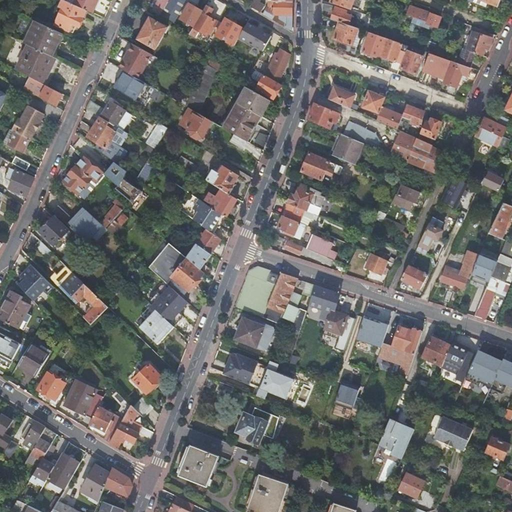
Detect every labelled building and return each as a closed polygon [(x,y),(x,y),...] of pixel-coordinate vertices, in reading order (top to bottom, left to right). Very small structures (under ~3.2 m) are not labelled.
[(67,1),(64,0),(63,0),(60,8),(63,9),(56,25),(73,33),(77,26),(80,27),(87,11),(67,1)] [(67,0),(67,1),(87,11),(93,13),(98,0),(67,0)] [(159,0),(160,0),(154,13),(160,16),(169,0),(159,0)] [(202,14),(203,12),(190,4),(189,5),(186,4),(186,3),(181,0),(172,0),(163,15),(175,22),(181,12),(184,14),(181,20),(194,27),(199,18),(202,14)] [(256,0),(253,0),(249,7),(261,14),(265,7),(260,4),(259,1),(256,0)] [(274,0),(274,1),(269,1),(269,8),(268,7),(263,15),(292,31),(292,0),(274,0)] [(354,0),(332,0),(331,4),(351,11),(352,8),(354,0)] [(354,0),(352,8),(359,10),(362,0),(354,0)] [(332,20),(340,23),(352,27),(354,24),(350,23),(353,16),(347,14),(348,12),(337,8),(323,4),(323,6),(322,11),(335,14),(332,20)] [(192,31),(190,34),(196,37),(200,31),(207,36),(208,34),(210,31),(213,33),(219,23),(215,21),(216,21),(209,17),(214,10),(206,6),(203,12),(202,14),(199,18),(194,27),(192,31)] [(442,18),(410,8),(407,16),(414,18),(429,23),(428,25),(437,28),(438,28),(442,18)] [(168,28),(150,18),(137,40),(156,50),(168,28)] [(366,32),(368,33),(372,21),(366,19),(361,18),(357,29),(359,30),(366,32)] [(429,23),(414,18),(411,25),(415,26),(430,30),(430,28),(436,30),(437,28),(428,25),(429,23)] [(220,29),(217,36),(218,36),(234,46),(244,29),(227,19),(224,24),(222,23),(219,28),(220,29)] [(64,34),(36,21),(26,44),(29,45),(53,57),(64,34)] [(222,23),(220,22),(219,23),(213,33),(211,36),(207,43),(212,46),(218,36),(217,36),(220,29),(219,28),(222,23)] [(359,30),(357,29),(352,27),(340,23),(334,40),(353,46),(358,32),(359,30)] [(240,38),(250,44),(264,52),(272,37),(248,24),(240,38)] [(464,34),(455,31),(450,45),(459,48),(464,34)] [(362,34),(358,32),(353,46),(358,48),(362,34)] [(475,54),(482,35),(473,33),(467,50),(467,51),(475,54)] [(380,57),(387,40),(370,34),(363,53),(380,59),(381,57),(380,57)] [(491,39),(482,35),(475,54),(476,54),(484,57),(491,39)] [(406,53),(409,47),(387,40),(380,57),(381,57),(396,62),(400,51),(406,53)] [(29,45),(16,70),(30,77),(44,84),(56,58),(53,57),(29,45)] [(122,69),(121,69),(122,70),(139,79),(152,55),(134,46),(134,47),(132,46),(129,52),(131,53),(125,63),(123,62),(120,68),(122,69)] [(269,76),(268,78),(278,84),(291,55),(281,49),(279,55),(276,54),(270,66),(273,67),(272,71),(269,76)] [(476,54),(475,54),(467,51),(463,59),(460,57),(458,63),(466,66),(465,67),(471,69),(476,54)] [(409,61),(406,59),(402,69),(416,75),(423,57),(412,53),(409,61)] [(451,61),(445,59),(430,54),(423,72),(444,79),(451,61)] [(61,60),(56,58),(44,84),(48,87),(61,60)] [(209,59),(206,64),(219,72),(220,72),(223,67),(209,59)] [(260,59),(254,70),(257,71),(260,73),(267,63),(260,59)] [(467,80),(471,69),(465,67),(466,66),(458,63),(451,61),(444,79),(443,83),(457,88),(461,78),(467,80)] [(206,64),(196,81),(210,88),(219,72),(206,64)] [(139,79),(122,70),(118,77),(119,79),(114,87),(135,100),(140,93),(145,96),(151,86),(139,79)] [(254,72),(251,77),(252,79),(260,84),(265,76),(260,73),(257,71),(254,72)] [(265,77),(265,76),(260,84),(257,90),(274,100),(282,86),(278,84),(268,78),(265,77)] [(30,77),(24,89),(56,107),(63,94),(48,87),(44,84),(30,77)] [(196,81),(183,105),(190,109),(196,112),(210,88),(196,81)] [(247,88),(238,104),(262,117),(271,101),(247,88)] [(336,88),(331,100),(350,109),(355,96),(336,88)] [(0,109),(8,95),(0,90),(0,109)] [(369,93),(369,94),(364,108),(379,114),(385,98),(369,92),(369,93)] [(145,96),(140,93),(135,100),(140,103),(145,96)] [(395,103),(397,96),(389,93),(386,99),(395,103)] [(511,97),(510,102),(507,100),(503,108),(511,112),(511,97)] [(90,102),(87,109),(101,118),(110,123),(115,126),(118,128),(127,112),(123,110),(118,107),(112,103),(105,113),(103,112),(105,110),(90,102)] [(238,104),(224,128),(234,134),(248,142),(262,117),(238,104)] [(308,121),(331,130),(334,123),(336,124),(337,122),(339,122),(341,118),(340,116),(340,114),(315,104),(308,121)] [(18,119),(12,131),(15,132),(30,140),(31,140),(36,131),(37,131),(40,125),(39,124),(44,115),(28,106),(21,121),(18,119)] [(404,116),(403,117),(412,120),(411,123),(420,126),(425,112),(407,106),(405,112),(404,116)] [(378,121),(398,130),(403,117),(404,116),(405,112),(397,109),(395,113),(383,108),(379,118),(378,121)] [(196,112),(190,109),(181,125),(191,131),(191,132),(193,137),(198,140),(203,139),(212,122),(196,112)] [(127,112),(118,128),(125,132),(134,117),(127,112)] [(495,123),(484,118),(479,127),(475,135),(498,147),(511,120),(499,115),(495,123)] [(101,118),(93,129),(121,147),(121,148),(126,141),(125,140),(129,134),(125,132),(118,128),(115,126),(110,123),(101,118)] [(425,121),(421,133),(435,139),(442,123),(432,119),(430,123),(425,121)] [(169,129),(160,124),(147,145),(156,150),(169,129)] [(103,154),(112,160),(121,147),(93,129),(88,138),(98,145),(106,150),(103,154)] [(8,144),(15,132),(12,131),(11,130),(4,142),(8,144)] [(348,138),(362,143),(365,136),(351,130),(348,138)] [(30,140),(15,132),(8,144),(23,152),(30,140)] [(431,146),(432,145),(419,139),(404,132),(402,134),(431,146)] [(234,134),(230,142),(243,150),(248,153),(260,163),(264,152),(248,142),(234,134)] [(269,137),(260,134),(256,142),(265,147),(269,137)] [(446,153),(431,146),(402,134),(393,155),(437,173),(446,153)] [(354,165),(363,144),(362,143),(348,138),(344,136),(335,157),(354,165)] [(106,150),(98,145),(96,148),(103,153),(103,154),(106,150)] [(121,147),(112,160),(115,162),(119,165),(128,153),(121,148),(121,147)] [(156,150),(147,165),(154,169),(162,154),(156,150)] [(340,174),(343,167),(309,154),(302,172),(322,180),(325,173),(332,176),(334,172),(340,174)] [(16,156),(12,163),(27,171),(30,164),(16,156)] [(64,182),(66,184),(85,200),(96,187),(90,182),(92,181),(95,183),(103,173),(85,157),(64,182)] [(181,158),(178,164),(190,171),(194,165),(181,158)] [(119,165),(115,162),(105,174),(119,186),(116,189),(133,203),(143,192),(125,179),(128,171),(119,165)] [(145,168),(138,179),(145,184),(154,169),(147,165),(145,168)] [(9,189),(27,197),(27,196),(35,179),(10,168),(5,179),(12,182),(9,189)] [(220,189),(222,190),(229,195),(234,188),(233,187),(239,177),(223,168),(218,176),(213,173),(207,182),(210,183),(216,187),(220,189)] [(499,191),(504,180),(489,173),(484,184),(499,191)] [(468,185),(454,178),(447,191),(443,198),(442,201),(457,209),(460,202),(459,201),(462,196),(465,197),(468,192),(465,190),(468,185)] [(206,180),(200,190),(204,192),(210,183),(207,182),(206,180)] [(210,183),(204,192),(211,196),(216,187),(210,183)] [(321,196),(323,193),(302,184),(300,189),(296,197),(292,195),(289,204),(306,212),(310,213),(313,214),(318,217),(326,198),(321,196)] [(420,192),(404,186),(402,185),(397,195),(392,204),(402,207),(405,199),(415,203),(423,207),(429,196),(420,192)] [(216,187),(211,196),(214,198),(220,189),(216,187)] [(211,207),(223,215),(227,218),(238,200),(229,195),(222,190),(211,207)] [(501,210),(504,204),(492,198),(489,205),(501,210)] [(199,213),(194,220),(208,229),(212,232),(223,215),(211,207),(200,200),(194,209),(199,213)] [(511,212),(511,205),(505,202),(504,204),(501,210),(489,233),(502,239),(511,212)] [(289,204),(283,217),(299,224),(302,217),(311,220),(315,221),(317,220),(318,217),(310,214),(310,213),(306,212),(289,204)] [(53,212),(56,214),(62,208),(59,205),(53,212)] [(111,222),(113,223),(115,221),(125,208),(123,207),(121,209),(117,205),(101,223),(106,228),(111,222)] [(81,239),(92,248),(98,242),(92,237),(103,225),(83,207),(75,216),(78,219),(76,221),(73,219),(68,224),(64,221),(69,215),(62,208),(56,214),(75,233),(81,239)] [(117,222),(122,227),(129,220),(123,215),(117,222)] [(55,246),(60,241),(63,237),(65,239),(71,233),(55,217),(41,233),(55,246)] [(305,226),(299,224),(283,217),(278,228),(288,232),(287,235),(299,240),(305,226)] [(302,217),(299,224),(305,226),(308,227),(311,220),(302,217)] [(434,217),(431,222),(430,225),(416,251),(426,256),(433,241),(437,243),(443,231),(434,227),(438,219),(434,217)] [(396,223),(385,218),(383,223),(394,228),(396,223)] [(113,223),(107,229),(115,237),(123,228),(122,227),(117,222),(115,221),(113,223)] [(405,227),(396,223),(394,228),(403,231),(405,227)] [(202,237),(198,243),(212,254),(222,240),(212,232),(208,229),(205,234),(203,232),(200,236),(202,237)] [(406,240),(409,234),(403,231),(400,237),(406,240)] [(81,239),(75,233),(72,237),(78,242),(81,239)] [(502,239),(489,233),(487,239),(504,246),(506,241),(502,239)] [(329,259),(335,261),(337,254),(331,251),(334,244),(313,235),(307,249),(329,259)] [(329,259),(307,249),(287,240),(283,249),(286,250),(300,256),(302,250),(305,252),(305,253),(316,258),(316,260),(327,264),(329,259)] [(504,246),(474,317),(485,320),(489,309),(495,296),(501,281),(505,283),(511,265),(511,243),(506,241),(504,246)] [(53,254),(40,242),(35,247),(48,259),(53,254)] [(188,258),(170,243),(150,268),(168,285),(173,278),(190,291),(206,273),(188,258)] [(198,243),(188,258),(206,273),(209,276),(213,270),(205,264),(206,263),(207,263),(213,255),(212,254),(198,243)] [(380,251),(377,257),(387,261),(389,256),(380,251)] [(471,275),(478,255),(468,251),(463,263),(464,264),(461,273),(457,271),(456,274),(444,269),(440,281),(451,285),(453,286),(463,289),(467,278),(469,279),(471,275)] [(385,267),(388,262),(387,261),(377,257),(371,255),(366,268),(382,275),(383,274),(386,275),(388,269),(385,267)] [(471,275),(487,281),(495,261),(478,255),(471,275)] [(67,256),(61,261),(67,268),(73,273),(79,267),(67,256)] [(109,265),(117,273),(123,266),(115,259),(109,265)] [(428,275),(409,265),(402,280),(421,289),(428,275)] [(240,294),(239,296),(251,301),(258,285),(251,283),(258,266),(257,266),(250,269),(240,294)] [(263,318),(300,333),(307,312),(297,308),(301,296),(292,292),(297,279),(281,274),(281,277),(277,286),(267,282),(271,274),(272,271),(258,266),(251,283),(258,285),(251,301),(267,308),(263,318)] [(34,268),(18,284),(34,301),(44,291),(47,294),(54,288),(34,268)] [(59,288),(62,285),(76,299),(73,302),(77,305),(85,297),(95,308),(94,309),(93,307),(87,313),(89,315),(85,319),(91,325),(109,308),(73,273),(67,268),(58,277),(56,275),(51,279),(59,288)] [(277,286),(281,277),(271,274),(267,282),(277,286)] [(173,278),(168,285),(173,289),(184,299),(190,291),(173,278)] [(312,297),(316,285),(303,281),(300,287),(305,289),(304,295),(312,297)] [(498,298),(505,283),(501,281),(495,296),(498,298)] [(59,288),(73,302),(76,299),(62,285),(59,288)] [(312,297),(312,298),(309,305),(324,310),(321,318),(328,321),(332,310),(335,311),(341,293),(340,293),(316,285),(312,297)] [(158,311),(175,327),(181,321),(180,320),(183,316),(180,313),(189,304),(184,299),(173,289),(164,298),(158,293),(149,303),(158,311)] [(24,298),(13,292),(0,315),(0,319),(19,329),(20,328),(27,314),(32,306),(22,301),(24,298)] [(239,296),(235,308),(263,318),(267,308),(251,301),(239,296)] [(498,312),(503,300),(498,298),(495,296),(489,309),(498,312)] [(332,310),(328,321),(325,331),(324,335),(339,340),(336,350),(345,353),(356,319),(349,317),(349,316),(335,311),(332,310)] [(175,327),(158,311),(141,329),(159,346),(175,328),(175,327)] [(27,314),(20,328),(25,331),(33,317),(27,314)] [(381,323),(364,317),(357,338),(374,343),(373,345),(382,348),(390,325),(381,322),(381,323)] [(260,323),(260,325),(244,319),(244,320),(243,320),(242,320),(241,320),(241,321),(240,321),(240,322),(239,323),(239,324),(240,324),(240,325),(240,326),(241,326),(236,339),(257,348),(264,351),(267,352),(270,351),(272,345),(269,344),(275,331),(273,328),(264,324),(260,323)] [(415,354),(423,333),(414,329),(413,331),(400,327),(393,346),(387,345),(382,358),(401,365),(399,372),(408,375),(415,354)] [(0,354),(13,361),(21,345),(0,333),(0,354)] [(436,364),(443,367),(453,344),(433,335),(428,347),(425,353),(423,358),(425,359),(427,360),(425,366),(434,370),(436,364)] [(453,344),(443,367),(442,368),(457,375),(455,379),(464,383),(466,380),(477,355),(470,352),(471,349),(454,342),(453,344)] [(31,345),(18,365),(37,376),(49,356),(41,351),(31,345)] [(43,347),(41,351),(49,356),(52,352),(43,347)] [(479,350),(477,355),(466,380),(480,386),(481,383),(491,387),(503,361),(479,350)] [(0,354),(0,361),(10,367),(13,361),(0,354)] [(288,368),(294,371),(298,358),(292,356),(288,368)] [(225,374),(259,388),(267,370),(257,366),(258,363),(242,357),(241,361),(235,359),(231,357),(224,374),(225,374)] [(432,372),(434,370),(425,366),(427,360),(425,359),(421,367),(432,372)] [(511,362),(504,359),(503,361),(491,387),(491,389),(503,394),(507,385),(511,387),(511,362)] [(147,394),(163,379),(149,365),(134,381),(147,394)] [(66,384),(48,374),(39,390),(56,400),(66,384)] [(64,406),(93,419),(99,407),(104,398),(96,394),(98,391),(76,381),(64,406)] [(230,398),(234,388),(223,383),(220,382),(215,392),(230,398)] [(352,385),(342,382),(335,404),(353,410),(353,409),(360,412),(364,400),(357,397),(360,388),(352,385)] [(154,408),(144,398),(133,408),(138,414),(143,419),(154,408)] [(133,408),(132,406),(123,421),(121,425),(129,429),(130,428),(140,433),(140,434),(151,439),(154,433),(143,428),(143,427),(134,422),(138,414),(133,408)] [(123,421),(99,407),(93,419),(90,424),(107,434),(104,440),(110,443),(121,425),(123,421)] [(243,415),(236,434),(249,439),(248,441),(258,445),(261,436),(271,441),(277,420),(253,410),(250,417),(250,418),(243,415)] [(12,422),(1,415),(0,416),(0,443),(6,448),(11,439),(4,435),(12,422)] [(439,429),(442,422),(444,418),(438,416),(436,417),(433,424),(433,426),(439,429)] [(439,429),(435,438),(465,451),(474,430),(444,417),(444,418),(442,422),(439,429)] [(392,454),(402,459),(415,430),(405,425),(404,427),(390,420),(379,445),(380,445),(394,450),(392,454)] [(34,449),(46,428),(43,426),(37,422),(33,429),(29,426),(22,438),(27,441),(26,444),(34,449)] [(121,425),(110,443),(109,444),(118,449),(124,439),(135,444),(140,434),(140,433),(130,428),(129,429),(121,425)] [(42,461),(45,457),(47,452),(51,446),(57,435),(54,433),(46,428),(34,449),(31,455),(42,461)] [(510,444),(493,437),(487,452),(493,455),(492,457),(497,459),(498,457),(504,460),(510,444)] [(3,455),(9,459),(18,446),(11,442),(3,455)] [(47,452),(52,455),(56,449),(51,446),(47,452)] [(219,458),(191,447),(179,477),(207,488),(215,469),(219,458)] [(54,468),(47,479),(65,489),(80,464),(74,461),(75,459),(70,456),(69,458),(62,454),(57,463),(54,468)] [(30,481),(37,485),(38,483),(43,486),(47,479),(54,468),(50,466),(44,463),(47,458),(45,457),(42,461),(30,481)] [(82,491),(99,501),(105,487),(110,475),(96,467),(82,491)] [(501,476),(502,476),(503,473),(492,468),(490,471),(501,476)] [(129,479),(113,469),(110,475),(105,487),(118,493),(128,497),(130,494),(132,487),(129,479)] [(279,511),(288,484),(260,475),(248,511),(250,511),(279,511)] [(424,482),(407,475),(400,491),(417,498),(424,482)] [(511,480),(502,476),(501,476),(497,484),(511,490),(511,480)] [(126,503),(128,497),(118,493),(115,499),(126,503)] [(190,511),(193,506),(177,498),(170,511),(169,511),(190,511)] [(78,511),(58,502),(51,511),(78,511)] [(122,511),(123,510),(105,502),(100,511),(122,511)] [(355,511),(357,510),(335,502),(331,511),(355,511)]
